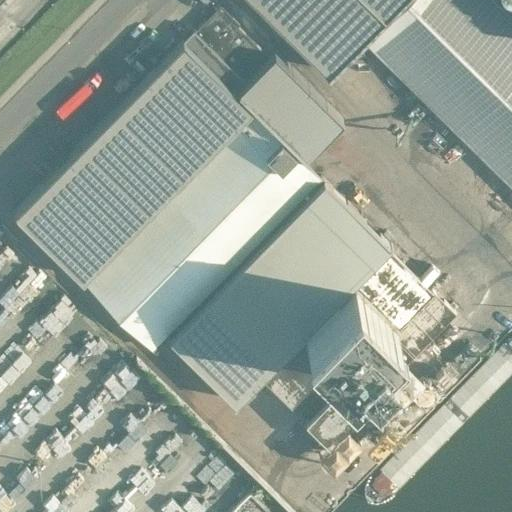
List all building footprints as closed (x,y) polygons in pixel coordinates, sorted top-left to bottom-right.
[(392,0),(258,0),(326,67),(392,0)] [(511,20),(491,0),(396,0),(366,30),(409,71),(407,73),(511,176),(511,20)] [(203,15),(192,27),(190,25),(181,34),(218,70),(227,62),(236,71),(261,46),(236,21),(238,18),(230,11),(223,17),(215,8),(206,17),(203,15)] [(166,330),(234,397),(257,373),(258,374),(261,372),(327,437),(454,307),(388,242),(390,240),(218,70),(181,34),(12,206),(152,344),(166,330)] [(272,46),(236,83),(304,150),(340,113),(272,46)] [(0,313),(0,366),(46,322),(20,295),(0,313)] [(92,332),(82,342),(140,401),(151,391),(92,332)] [(28,359),(45,375),(30,391),(41,402),(66,376),(37,349),(28,359)] [(428,371),(446,384),(454,372),(436,359),(428,371)] [(0,420),(24,398),(16,389),(0,404),(0,420)] [(55,471),(63,459),(45,447),(37,459),(55,471)] [(10,474),(24,492),(33,485),(54,511),(55,511),(68,502),(32,457),(10,474)] [(149,499),(160,487),(146,475),(136,486),(149,499)] [(15,506),(20,511),(38,511),(45,505),(31,491),(15,506)]
